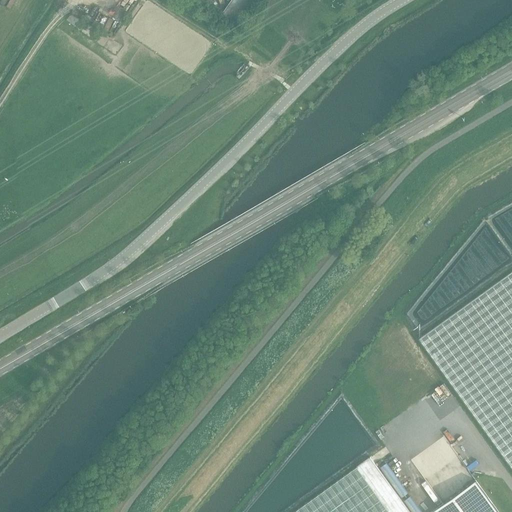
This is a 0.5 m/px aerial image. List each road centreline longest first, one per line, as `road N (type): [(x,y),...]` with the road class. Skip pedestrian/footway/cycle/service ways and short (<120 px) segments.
road 1 (primary): [(0,367),(511,72)]
road 2 (unclassified): [(0,334),(131,250),(341,44),(400,0)]
